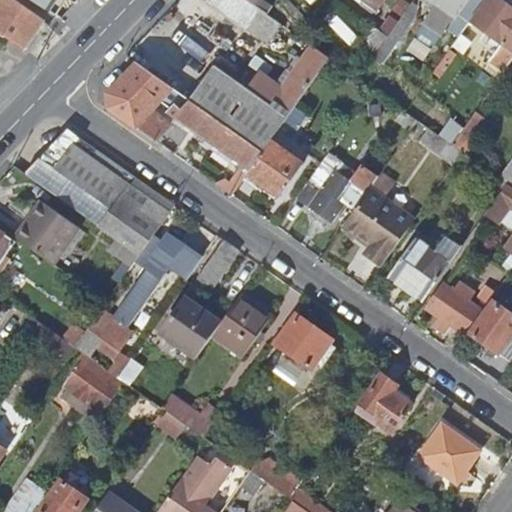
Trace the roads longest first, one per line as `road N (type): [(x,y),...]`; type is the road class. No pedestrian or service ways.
road 1 (unclassified): [(49,90),(511,419)]
road 2 (secondary): [(49,90),(135,0)]
